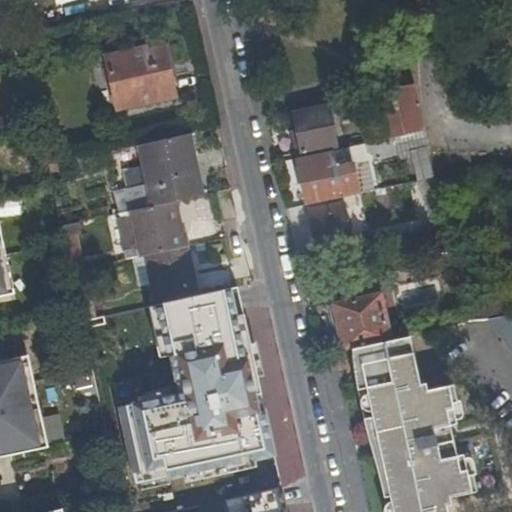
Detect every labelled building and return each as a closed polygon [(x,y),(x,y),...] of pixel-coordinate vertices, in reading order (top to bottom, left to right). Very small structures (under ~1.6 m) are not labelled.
[(105,55),(117,107),(174,94),(163,52),(161,42),(114,53),(105,55)] [(418,81),(397,85),(408,131),(427,127),(425,106),(418,81)] [(324,104),(289,112),(298,151),(333,143),(324,104)] [(188,131),(136,143),(151,203),(173,199),(200,194),(188,131)] [(331,147),(297,154),(306,201),(357,191),(352,163),(335,167),(331,147)] [(431,148),(416,149),(419,175),(433,173),(431,148)] [(151,203),(128,208),(137,252),(143,251),(185,243),(183,229),(177,230),(176,221),(179,221),(173,199),(151,203)] [(329,203),(306,208),(315,248),(350,240),(343,208),(331,211),(329,203)] [(204,291),(195,241),(185,243),(196,293),(204,291)] [(185,243),(143,251),(154,302),(179,297),(196,293),(185,243)] [(140,474),(264,450),(227,287),(204,291),(196,293),(179,297),(154,302),(144,306),(160,378),(119,389),(140,474)] [(328,305),(337,348),(386,337),(376,294),(328,305)] [(511,310),(485,317),(511,354),(511,310)] [(406,335),(350,348),(354,369),(361,368),(372,418),(365,420),(368,434),(376,433),(382,459),(393,511),(448,511),(446,503),(449,503),(449,500),(449,498),(449,497),(477,489),(472,472),(467,474),(461,453),(455,453),(448,424),(454,422),(449,401),(455,399),(451,381),(425,388),(423,380),(416,381),(406,335)] [(9,363),(0,364),(0,460),(29,454),(24,429),(30,428),(21,387),(15,388),(9,363)] [(361,368),(354,369),(365,420),(372,418),(361,368)] [(376,433),(368,434),(374,459),(382,459),(376,433)] [(281,511),(276,487),(220,497),(223,511),(281,511)]
